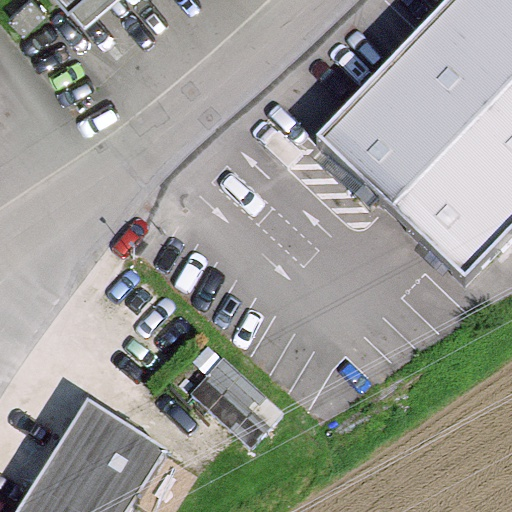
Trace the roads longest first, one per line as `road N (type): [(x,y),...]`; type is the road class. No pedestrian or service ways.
road 1 (unclassified): [(316,0),(176,124),(107,173)]
road 2 (unclassified): [(0,348),(107,173)]
road 3 (unclassified): [(107,173),(0,246)]
